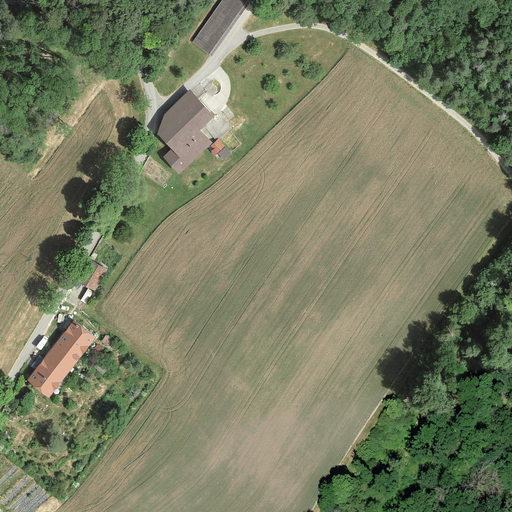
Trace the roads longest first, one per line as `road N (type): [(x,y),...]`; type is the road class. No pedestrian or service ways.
road 1 (track): [(0,404),(144,151),(154,114),(116,0)]
road 2 (track): [(511,178),(431,99),(324,27),(245,38),(214,56)]
road 3 (track): [(154,114),(194,80),(256,0)]
